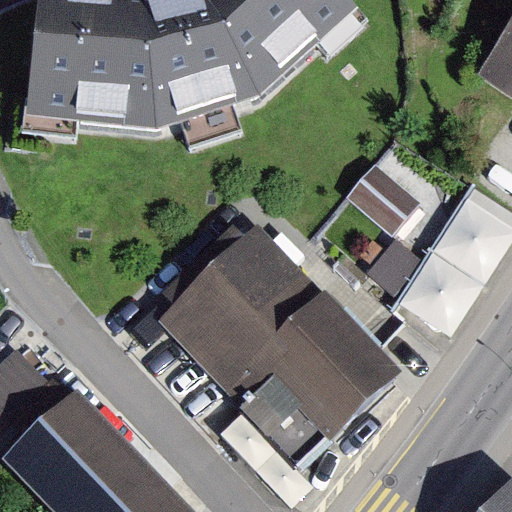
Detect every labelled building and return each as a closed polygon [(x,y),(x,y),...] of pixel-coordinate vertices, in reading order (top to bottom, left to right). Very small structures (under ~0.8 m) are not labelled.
[(142,0),(143,3),(118,0),(46,0),(24,128),(160,142),(264,110),(369,19),(351,0),(142,0)] [(511,34),(482,83),(511,102),(511,34)] [(413,233),(431,179),(376,160),(357,215),(413,233)] [(511,210),(473,190),(409,312),(464,341),(511,250),(511,210)] [(402,381),(257,239),(165,331),(244,409),(263,391),(328,455),(402,381)] [(404,298),(429,265),(400,244),(375,277),(404,298)] [(71,405),(19,350),(0,367),(0,455),(53,511),(186,511),(78,398),(71,405)] [(511,511),(511,486),(486,511),(511,511)]
